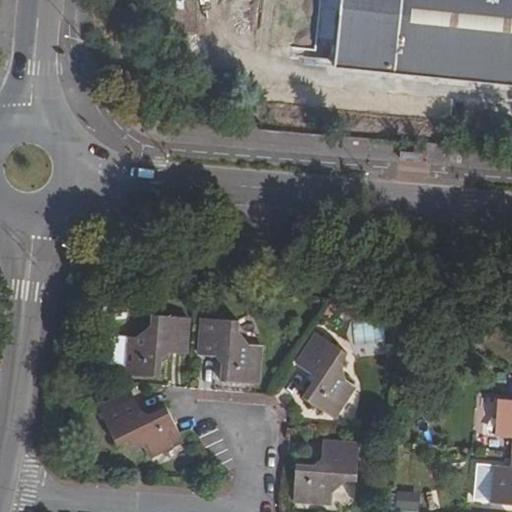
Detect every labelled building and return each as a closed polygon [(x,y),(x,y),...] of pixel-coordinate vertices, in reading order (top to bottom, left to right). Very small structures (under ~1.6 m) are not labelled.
[(511,0),(343,0),(337,68),(511,84),(511,0)] [(185,351),(187,317),(152,314),(151,325),(139,335),(126,334),(123,370),(160,373),(160,358),(170,350),(185,351)] [(258,380),(261,345),(250,344),(237,330),(238,321),(202,318),(200,353),(218,354),(223,362),(222,377),(258,380)] [(347,352),(317,333),(298,362),(312,372),(313,382),(304,396),(333,414),(354,385),(345,378),(342,361),(347,352)] [(182,441),(177,428),(168,405),(150,413),(140,410),(134,396),(103,410),(118,444),(127,440),(144,444),(149,456),(182,441)] [(511,437),(511,399),(500,398),(496,435),(511,437)] [(355,479),(358,443),(324,439),(322,457),(314,463),(298,462),(295,498),(330,500),(332,489),(345,479),(355,479)] [(491,502),(511,503),(511,466),(495,465),(491,502)]
